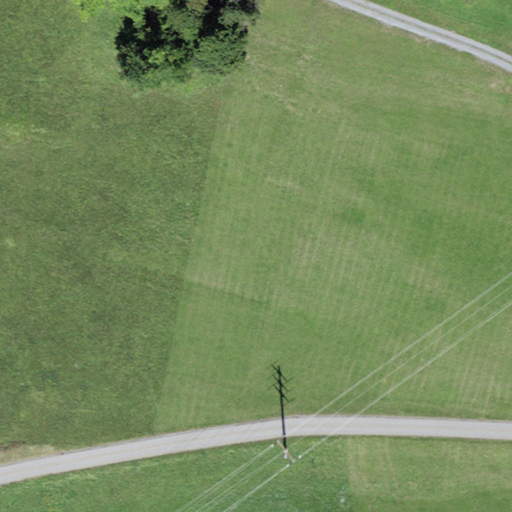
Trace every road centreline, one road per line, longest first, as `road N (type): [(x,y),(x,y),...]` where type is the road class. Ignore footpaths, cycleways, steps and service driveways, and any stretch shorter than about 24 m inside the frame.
road 1 (residential): [(511,433),(304,426),(0,476)]
road 2 (track): [(511,76),(352,0)]
